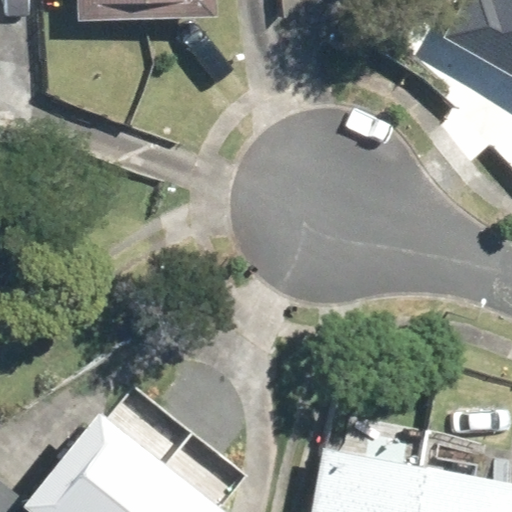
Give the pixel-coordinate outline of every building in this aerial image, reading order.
[(62,0),(65,47),(200,40),(197,0),(62,0)] [(511,0),(450,0),(433,31),(511,76),(511,0)] [(511,106),(508,105),(491,135),(511,146),(511,106)] [(0,511),(190,511),(71,412),(0,495),(0,511)] [(497,511),(503,486),(304,447),(290,511),(497,511)]
